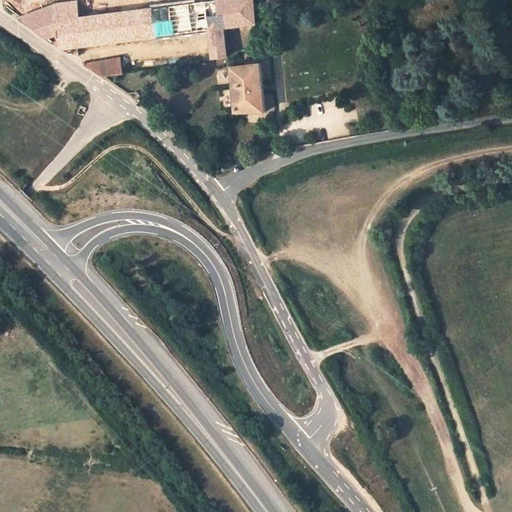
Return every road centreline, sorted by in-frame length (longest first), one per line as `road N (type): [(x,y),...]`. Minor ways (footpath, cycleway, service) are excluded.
road 1 (unknown): [(425,206),(407,228),(401,266),(489,511)]
road 2 (residential): [(511,118),(335,145),(215,194)]
road 3 (residential): [(300,440),(323,416),(321,386),(215,194)]
road 4 (primary): [(57,272),(211,433)]
road 5 (primary): [(211,433),(169,370),(75,263)]
road 6 (tertiary): [(300,440),(249,371),(204,251)]
road 7 (unclassified): [(0,225),(118,99)]
road 8 (tertiary): [(204,251),(166,221),(136,215),(112,215),(54,242)]
road 9 (tertiary): [(75,263),(115,230),(139,227),(204,251)]
road 10 (unclassified): [(118,99),(0,16)]
road 11 (unclassified): [(215,194),(118,99)]
